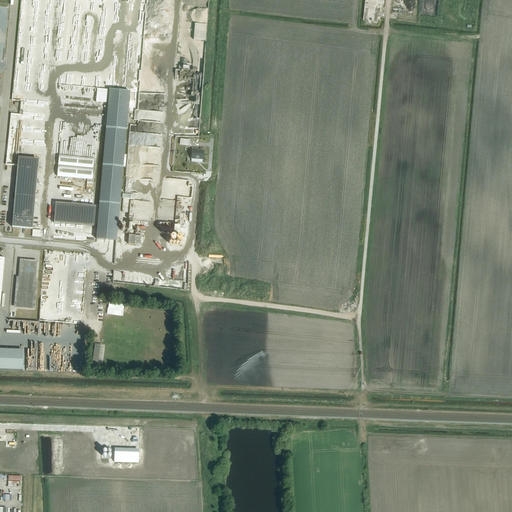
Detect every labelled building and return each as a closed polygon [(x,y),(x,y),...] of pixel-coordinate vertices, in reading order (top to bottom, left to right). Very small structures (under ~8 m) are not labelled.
[(108,105),(96,239),(116,241),(130,91),(109,89),(108,105)] [(197,149),(192,149),(191,158),(203,159),(204,151),(196,150),(197,149)] [(59,155),(57,177),(92,180),(94,158),(59,155)] [(12,227),(20,228),(32,229),(39,161),(18,159),(18,167),(17,167),(12,227)] [(96,206),(92,206),(56,203),(55,208),(54,223),(94,226),(96,206)] [(127,230),(127,234),(129,234),(128,243),(128,244),(141,245),(141,236),(134,236),(134,230),(131,230),(132,225),(132,221),(132,220),(132,219),(129,219),(129,225),(128,230),(127,230)] [(35,278),(36,263),(20,262),(19,277),(35,278)] [(34,293),(35,278),(19,277),(18,292),(34,293)] [(32,308),(34,293),(18,292),(17,307),(32,308)] [(124,310),(125,304),(109,302),(109,308),(124,310)] [(0,348),(0,369),(25,370),(25,358),(26,358),(27,347),(29,347),(29,342),(12,342),(12,349),(0,348)] [(101,345),(95,344),(93,362),(99,363),(101,345)]
